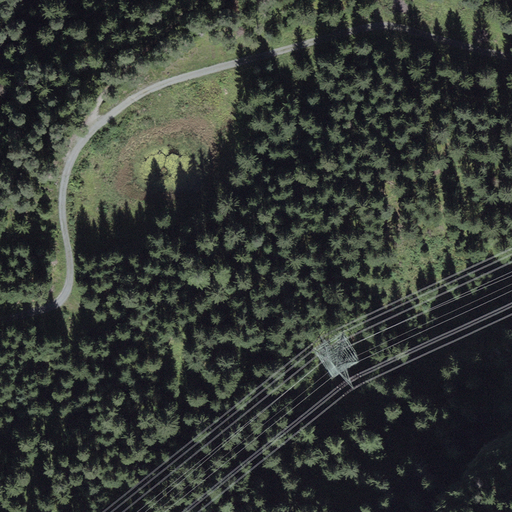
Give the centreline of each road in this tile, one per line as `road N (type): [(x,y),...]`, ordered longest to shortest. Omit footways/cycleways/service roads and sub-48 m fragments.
road 1 (track): [(0,318),(64,297),(73,276),(63,168),(96,119),(223,61),(353,28),(427,29),(511,53)]
road 2 (track): [(201,0),(98,99),(96,119)]
